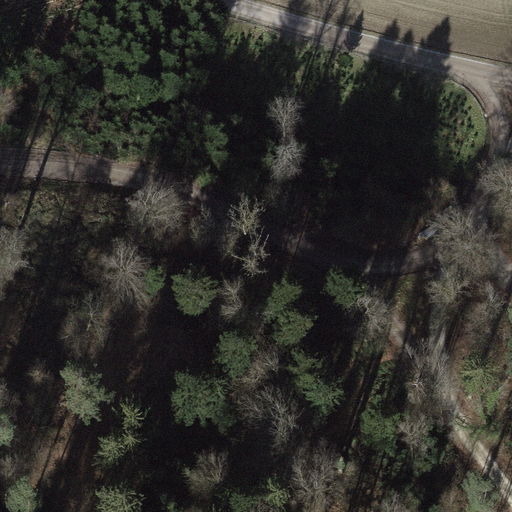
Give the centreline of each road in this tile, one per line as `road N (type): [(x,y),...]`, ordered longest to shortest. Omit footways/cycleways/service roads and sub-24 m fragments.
road 1 (track): [(0,167),(141,179),(216,203),(339,265)]
road 2 (track): [(339,265),(400,332),(511,495)]
road 3 (track): [(214,0),(459,62)]
road 4 (track): [(459,62),(486,93),(500,128),(478,213)]
road 5 (track): [(478,213),(425,257),(339,265)]
road 6 (track): [(459,235),(442,297),(437,384)]
